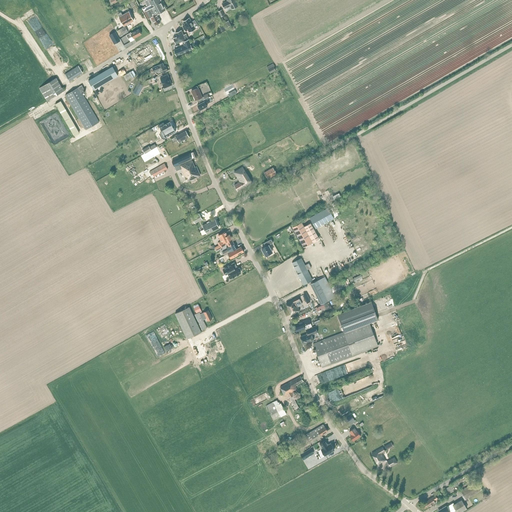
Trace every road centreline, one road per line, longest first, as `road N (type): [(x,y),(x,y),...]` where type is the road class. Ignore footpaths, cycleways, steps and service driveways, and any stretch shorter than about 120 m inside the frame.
road 1 (tertiary): [(409,505),(327,420),(279,299),(227,208)]
road 2 (unclassified): [(227,208),(511,45)]
road 3 (tertiary): [(227,208),(159,30),(208,0)]
